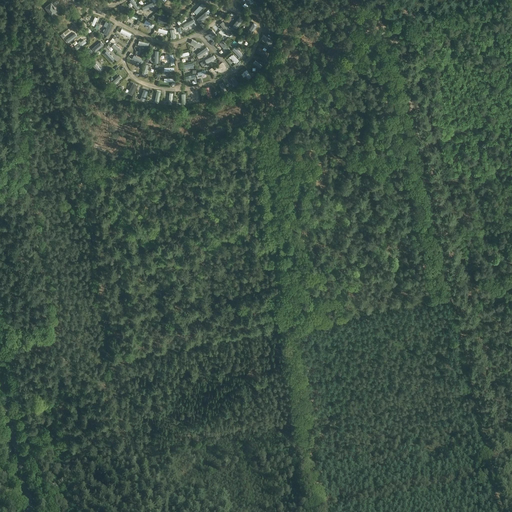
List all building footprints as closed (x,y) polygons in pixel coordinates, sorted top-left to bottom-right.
[(133,0),(132,0),(130,1),(136,9),(139,8),(133,0)] [(57,11),(51,3),(45,8),(51,16),(57,11)] [(144,12),(154,7),(152,3),(142,7),(144,12)] [(204,6),(202,3),(194,11),(196,14),(204,6)] [(208,15),(206,12),(198,19),(200,22),(208,15)] [(230,24),(233,26),(240,18),(237,15),(230,24)] [(244,21),(240,18),(233,26),(236,29),(244,21)] [(154,25),(144,20),(143,23),(153,28),(154,25)] [(253,22),(247,32),(251,35),(258,25),(253,22)] [(113,25),(109,23),(103,34),(107,36),(113,25)] [(220,25),(228,34),(230,32),(223,23),(220,25)] [(129,37),(131,34),(121,29),(119,32),(129,37)] [(209,33),(217,42),(220,39),(212,30),(209,33)] [(271,45),(273,41),(263,35),(261,38),(271,45)] [(119,52),(123,47),(115,40),(111,46),(119,52)] [(222,41),(219,44),(227,53),(230,50),(222,41)] [(240,58),(242,55),(235,47),(232,50),(240,58)] [(267,53),(259,48),(257,51),(265,56),(267,53)] [(105,51),(111,58),(113,56),(107,49),(105,51)] [(239,61),(232,54),(230,57),(236,64),(239,61)] [(214,56),(204,61),(205,64),(215,59),(214,56)] [(100,61),(106,68),(109,65),(103,59),(100,61)] [(225,67),(223,64),(212,70),(214,73),(225,67)] [(204,69),(196,74),(198,77),(206,72),(204,69)] [(251,78),(246,70),(243,72),(249,80),(251,78)] [(234,75),(230,77),(235,86),(239,84),(234,75)] [(137,85),(133,83),(127,94),(131,96),(137,85)]
